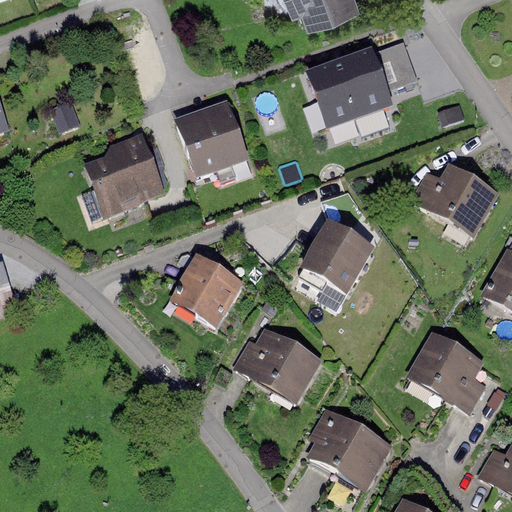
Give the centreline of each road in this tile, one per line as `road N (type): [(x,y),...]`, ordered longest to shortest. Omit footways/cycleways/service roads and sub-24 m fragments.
road 1 (residential): [(0,239),(53,269),(123,329),(173,380),(271,511)]
road 2 (track): [(79,291),(331,190)]
road 3 (residential): [(511,132),(422,0)]
road 4 (residential): [(0,49),(137,0)]
